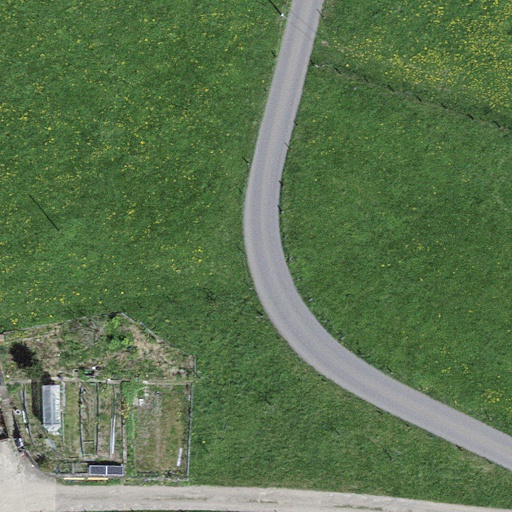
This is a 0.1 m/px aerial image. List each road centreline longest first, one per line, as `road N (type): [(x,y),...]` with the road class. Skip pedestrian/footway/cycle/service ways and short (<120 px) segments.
road 1 (unclassified): [(511,458),(434,414),(327,328),(278,255),(273,147),(312,0)]
road 2 (residential): [(511,511),(298,493),(0,502)]
